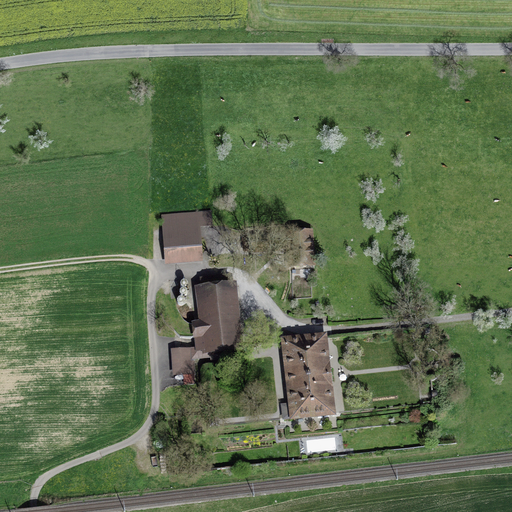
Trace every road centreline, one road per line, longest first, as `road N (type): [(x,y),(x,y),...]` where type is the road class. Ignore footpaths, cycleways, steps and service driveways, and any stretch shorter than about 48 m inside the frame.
road 1 (tertiary): [(511,48),(119,51),(0,64)]
road 2 (track): [(511,311),(313,330),(285,323),(234,272),(153,268)]
road 3 (track): [(153,268),(151,418),(125,443),(44,477),(33,511)]
road 4 (track): [(153,268),(103,257),(0,270)]
